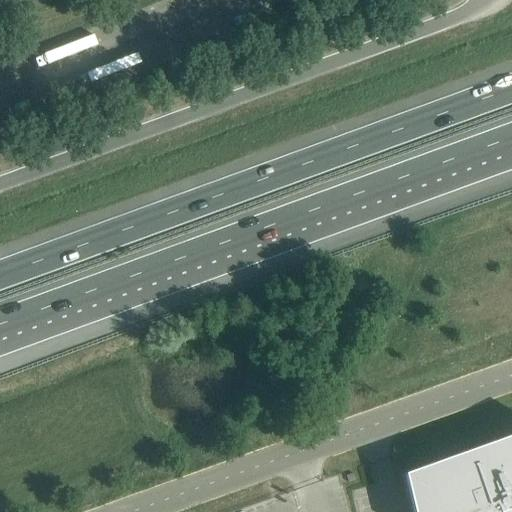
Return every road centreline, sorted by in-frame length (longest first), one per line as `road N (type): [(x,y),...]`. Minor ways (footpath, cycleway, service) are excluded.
road 1 (motorway): [(0,324),(511,136)]
road 2 (motorway): [(511,87),(0,273)]
road 3 (unclassified): [(116,511),(511,365)]
